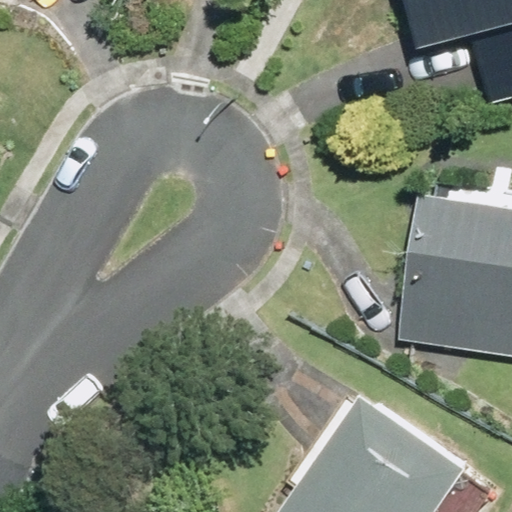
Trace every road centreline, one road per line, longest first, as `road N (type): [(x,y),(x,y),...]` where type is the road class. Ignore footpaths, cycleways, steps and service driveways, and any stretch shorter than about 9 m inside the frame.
road 1 (residential): [(12,380),(119,142),(139,127),(203,132),(240,163),(242,221),(210,251)]
road 2 (residential): [(210,251),(12,380)]
